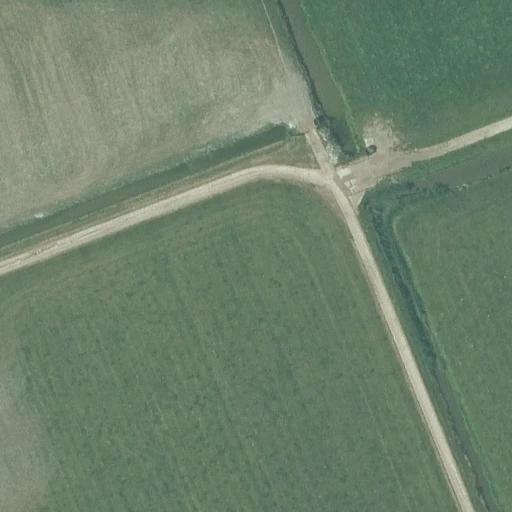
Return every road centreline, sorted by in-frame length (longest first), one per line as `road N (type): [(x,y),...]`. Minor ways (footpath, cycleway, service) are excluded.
road 1 (track): [(511,124),(335,180),(468,511)]
road 2 (track): [(300,111),(335,180),(253,171),(0,268)]
